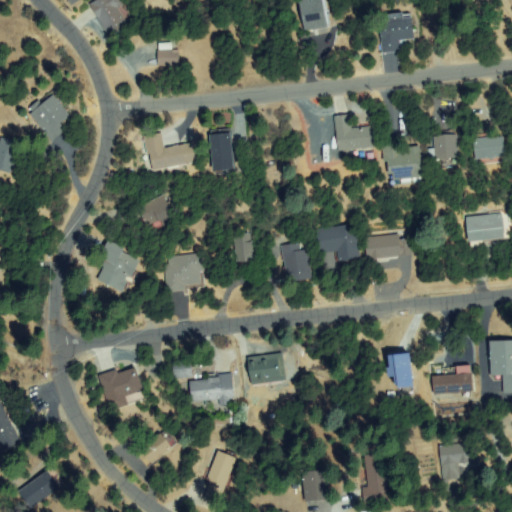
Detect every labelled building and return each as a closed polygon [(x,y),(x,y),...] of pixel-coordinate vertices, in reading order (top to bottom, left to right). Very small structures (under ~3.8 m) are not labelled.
[(118,8),(127,26),(111,35),(93,3),(98,0),(122,0),(125,4),(118,8)] [(302,0),(324,0),(328,26),(306,29),(302,0)] [(413,40),(402,38),(400,52),(383,50),(388,15),(416,18),(413,40)] [(162,52),(178,52),(178,64),(161,64),(162,52)] [(44,144),(39,134),(45,131),(35,106),(58,96),(68,119),(62,122),(67,134),(44,144)] [(372,128),(374,146),(340,150),(337,118),(351,117),(353,130),(372,128)] [(231,130),(237,172),(217,174),(211,133),(231,130)] [(454,131),(459,156),(439,159),(434,135),(454,131)] [(194,143),(198,159),(155,170),(147,137),(160,134),(165,151),(194,143)] [(505,140),(504,160),(477,159),(477,139),(505,140)] [(385,143),(398,140),(401,150),(417,146),(424,177),(395,184),(385,143)] [(18,151),(10,173),(0,168),(0,152),(3,145),(18,151)] [(139,205),(165,196),(172,219),(146,228),(139,205)] [(509,236),(475,245),(469,220),(503,212),(509,236)] [(318,251),(320,225),(361,228),(358,264),(339,263),(340,252),(318,251)] [(235,238),(251,236),(254,260),(238,262),(235,238)] [(413,256),(369,257),(368,240),(412,238),(413,256)] [(140,262),(132,277),(129,275),(125,283),(127,284),(123,291),(101,279),(110,261),(102,257),(110,242),(124,249),(122,252),(140,262)] [(0,287),(8,286),(2,247),(0,247),(0,287)] [(308,247),(310,279),(286,281),(284,249),(308,247)] [(202,253),(206,270),(200,272),(202,283),(171,290),(164,262),(202,253)] [(493,375),(491,344),(511,342),(511,391),(506,392),(505,374),(493,375)] [(282,354),(286,379),(254,384),(250,359),(282,354)] [(180,356),(180,359),(192,359),(193,376),(175,377),(174,356),(180,356)] [(435,377),(470,369),(474,389),(439,396),(435,377)] [(109,409),(103,377),(137,370),(141,393),(126,396),(128,406),(109,409)] [(193,380),(232,378),(233,401),(194,403),(193,380)] [(5,449),(0,439),(0,404),(19,442),(5,449)] [(20,430),(30,424),(37,436),(27,442),(20,430)] [(142,449),(165,431),(176,445),(153,463),(142,449)] [(458,462),(458,477),(444,478),(443,444),(475,443),(476,462),(458,462)] [(217,489),(220,484),(208,479),(220,452),(237,460),(217,503),(205,498),(211,486),(217,489)] [(367,503),(365,489),(371,488),(366,457),(383,455),(389,500),(367,503)] [(33,507),(21,491),(51,469),(62,485),(33,507)] [(303,473),(326,470),(330,498),(307,501),(303,473)]
